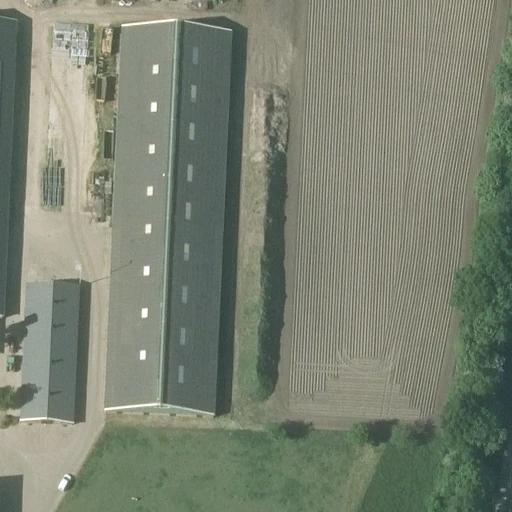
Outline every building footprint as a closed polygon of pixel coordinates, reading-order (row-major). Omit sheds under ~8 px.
[(0,319),(1,320),(14,25),(0,24),(0,319)] [(48,95),(63,95),(62,169),(60,169),(59,217),(85,217),(87,31),(64,31),(63,77),(48,77),(48,95)] [(37,38),(37,54),(29,53),(27,97),(45,98),(48,38),(37,38)] [(147,46),(123,45),(120,125),(144,126),(147,46)] [(18,425),(22,425),(72,427),(78,288),(25,284),(18,425)] [(109,304),(106,412),(134,413),(137,305),(109,304)] [(143,402),(144,416),(206,414),(205,400),(143,402)]
